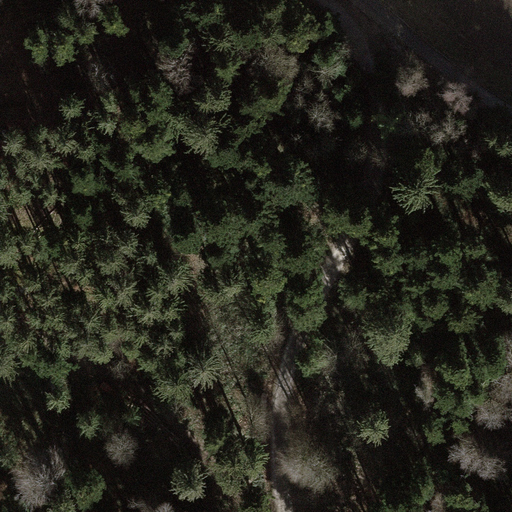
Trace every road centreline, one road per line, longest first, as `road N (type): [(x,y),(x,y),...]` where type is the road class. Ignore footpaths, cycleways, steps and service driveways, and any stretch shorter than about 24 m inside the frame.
road 1 (track): [(289,511),(281,484),(285,389),(315,303),(372,199),(385,102),(344,28),(306,0)]
road 2 (track): [(281,484),(0,309)]
road 3 (unknown): [(367,0),(511,116)]
